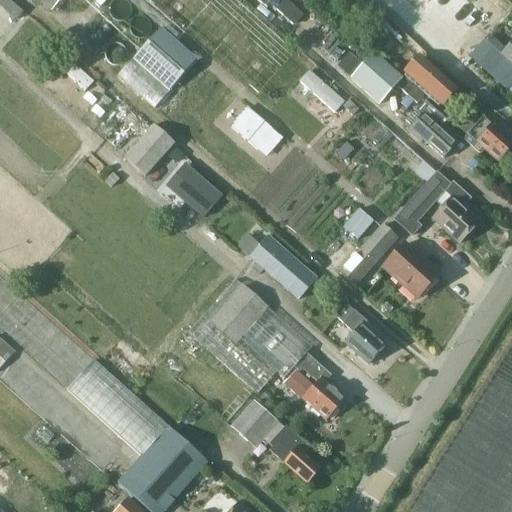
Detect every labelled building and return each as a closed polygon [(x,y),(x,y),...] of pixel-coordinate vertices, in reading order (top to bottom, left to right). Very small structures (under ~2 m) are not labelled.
[(0,0),(0,49),(123,159),(124,158),(146,177),(175,144),(153,125),(11,0),(0,0)] [(432,170),(241,0),(37,0),(50,11),(60,0),(128,0),(161,28),(118,77),(333,268),(375,221),(382,227),(432,170)] [(264,0),(291,24),(300,14),(284,0),(264,0)] [(511,45),(501,57),(495,51),(482,66),(499,80),(511,65),(511,45)] [(336,70),(348,82),(362,66),(349,55),(336,70)] [(351,80),(380,106),(402,81),(373,55),(351,80)] [(402,73),(441,108),(457,90),(418,55),(402,73)] [(459,110),(466,102),(457,93),(449,102),(459,110)] [(443,159),(455,146),(421,116),(408,131),(421,143),(423,141),(443,159)] [(499,164),(511,149),(511,144),(484,119),(468,136),(499,164)] [(0,233),(34,195),(0,164),(0,233)] [(461,244),(480,223),(462,206),(469,198),(453,183),(450,186),(437,174),(395,221),(412,237),(420,228),(415,224),(445,192),(452,199),(434,219),(461,244)] [(258,223),(238,244),(249,254),(269,232),(258,223)] [(356,288),(399,240),(384,227),(341,275),(356,288)] [(260,275),(264,270),(296,300),(316,278),(280,247),(268,236),(248,258),(256,264),(252,268),(260,275)] [(414,296),(431,277),(400,251),(384,270),(414,296)] [(0,315),(20,294),(0,276),(0,315)] [(334,378),(306,353),(312,347),(235,278),(188,332),(160,363),(230,424),(277,372),(287,381),(295,372),(292,369),(293,367),(299,372),(302,369),(319,384),(303,401),(328,423),(346,402),(327,385),(334,378)] [(370,365),(385,348),(363,328),(367,324),(355,313),(345,325),(356,334),(347,344),(370,365)] [(0,367),(14,352),(0,339),(0,367)] [(66,390),(140,456),(117,482),(150,511),(163,511),(208,462),(168,427),(168,426),(94,360),(66,390)] [(255,448),(278,422),(253,401),(230,426),(255,448)] [(272,447),(269,450),(283,462),(307,484),(320,468),(304,453),(309,447),(285,425),(269,444),(272,447)] [(0,505),(7,511),(16,511),(29,498),(10,481),(0,492),(0,505)] [(142,511),(128,499),(116,511),(142,511)] [(248,511),(238,502),(228,511),(248,511)]
